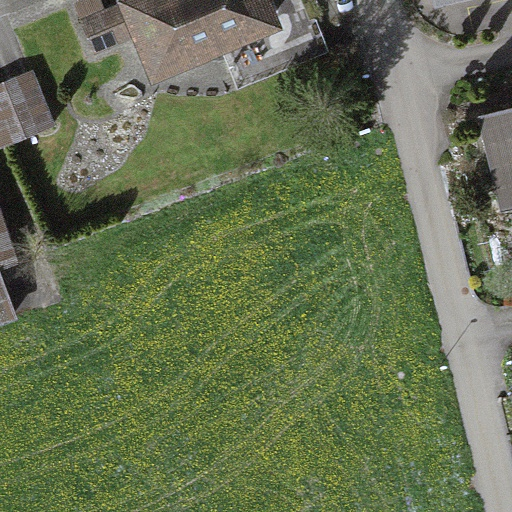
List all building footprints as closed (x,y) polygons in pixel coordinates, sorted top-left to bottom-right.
[(272,21),(263,0),(137,0),(106,13),(100,0),(86,0),(79,3),(97,48),(143,30),(159,68),(272,21)] [(0,139),(2,146),(55,124),(33,71),(0,84),(0,139)] [(511,111),(484,118),(505,203),(511,201),(511,111)] [(0,259),(13,255),(0,217),(0,259)] [(0,284),(0,323),(12,319),(0,284)]
